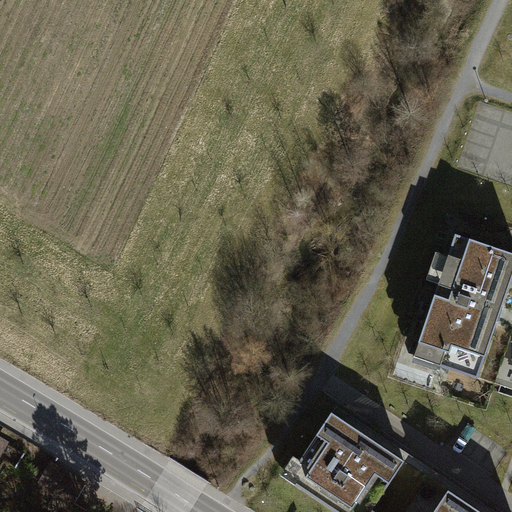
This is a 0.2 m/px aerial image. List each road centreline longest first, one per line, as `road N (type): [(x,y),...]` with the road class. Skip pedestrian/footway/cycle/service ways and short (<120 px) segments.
road 1 (secondary): [(201,511),(0,388)]
road 2 (residential): [(320,379),(511,505)]
